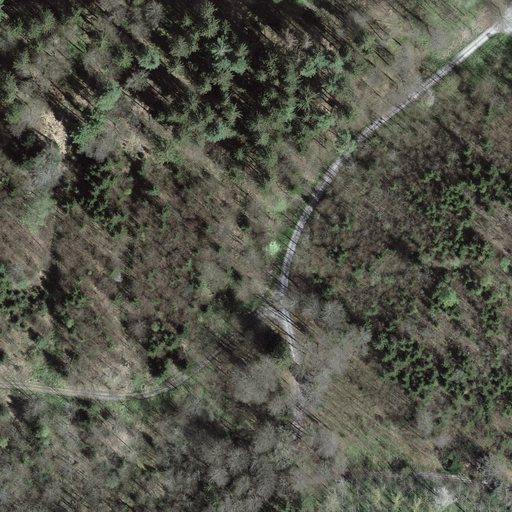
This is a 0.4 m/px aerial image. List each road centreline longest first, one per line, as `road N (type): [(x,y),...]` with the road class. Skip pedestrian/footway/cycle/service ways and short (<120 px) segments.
road 1 (track): [(511,4),(467,55),(345,151),(303,205),(283,284),(297,405),(269,478),(234,511)]
road 2 (track): [(0,391),(142,402),(194,382),(283,284)]
road 3 (track): [(269,478),(433,476),(511,487)]
